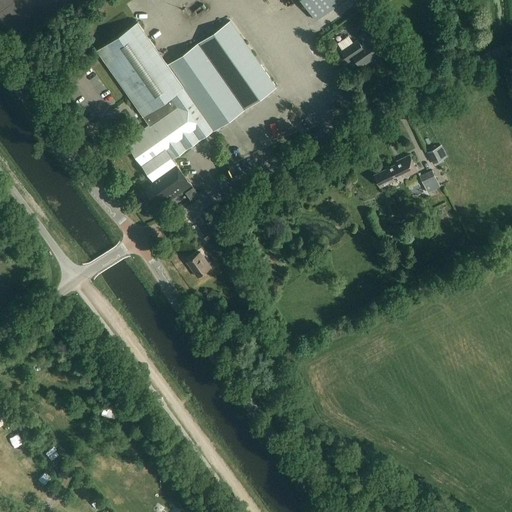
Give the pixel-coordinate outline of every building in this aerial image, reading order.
[(302,0),(317,21),(346,0),(302,0)] [(194,6),(197,12),(206,8),(204,2),(194,6)] [(276,86),(229,21),(168,64),(138,22),(97,50),(149,125),(126,142),(151,177),(141,184),(146,190),(138,196),(149,211),(157,205),(158,207),(167,200),(168,202),(192,185),(173,159),(214,130),(276,86)] [(377,48),(382,44),(375,32),(369,36),(371,39),(361,46),(357,40),(341,52),(348,62),(354,58),(360,67),(381,53),(377,48)] [(448,156),(442,145),(427,152),(433,163),(434,163),(435,165),(444,161),(443,158),(448,156)] [(405,177),(417,170),(409,155),(397,162),(398,164),(375,175),(381,187),(404,175),(405,177)] [(428,192),(440,185),(431,169),(419,175),(428,192)] [(210,243),(222,235),(212,221),(201,229),(210,243)] [(198,276),(210,268),(203,257),(205,256),(201,251),(187,261),(198,276)] [(57,459),(50,465),(57,473),(64,466),(57,459)] [(29,460),(20,466),(26,475),(35,469),(29,460)]
